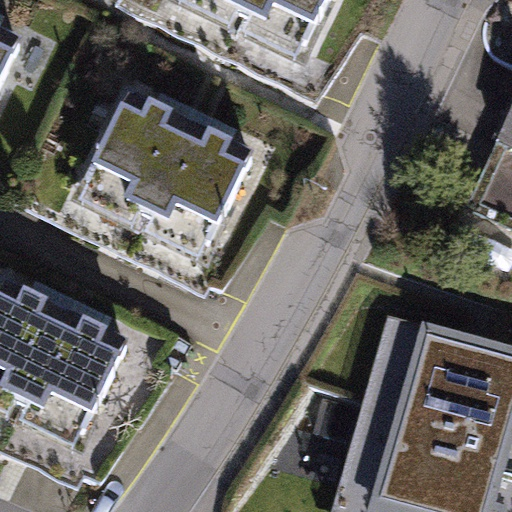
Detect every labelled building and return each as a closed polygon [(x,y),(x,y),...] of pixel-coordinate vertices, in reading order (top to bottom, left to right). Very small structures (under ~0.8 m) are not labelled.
[(328,0),(176,0),(174,5),(297,65),(328,0)] [(0,93),(25,44),(0,31),(0,93)] [(259,164),(137,102),(76,221),(197,283),(259,164)] [(511,125),(469,215),(511,235),(511,125)] [(128,339),(4,284),(0,292),(0,428),(74,462),(128,339)] [(511,511),(511,356),(387,321),(332,511),(511,511)]
